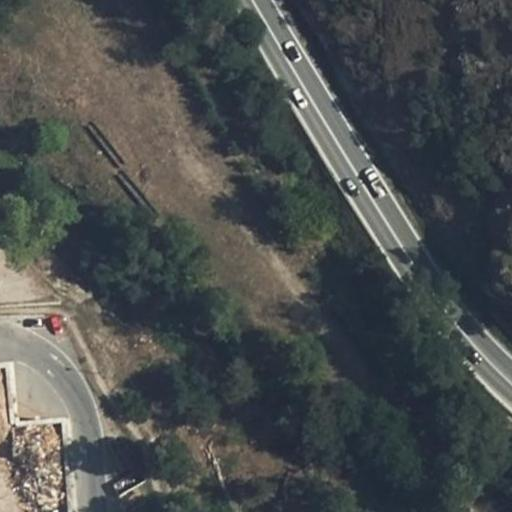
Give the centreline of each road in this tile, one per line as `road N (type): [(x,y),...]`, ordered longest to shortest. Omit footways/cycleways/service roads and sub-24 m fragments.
road 1 (unknown): [(89,0),(159,136),(235,234),(484,511)]
road 2 (primary): [(253,0),(421,271),(484,357),(511,380)]
road 3 (unknown): [(0,389),(76,430),(105,511)]
